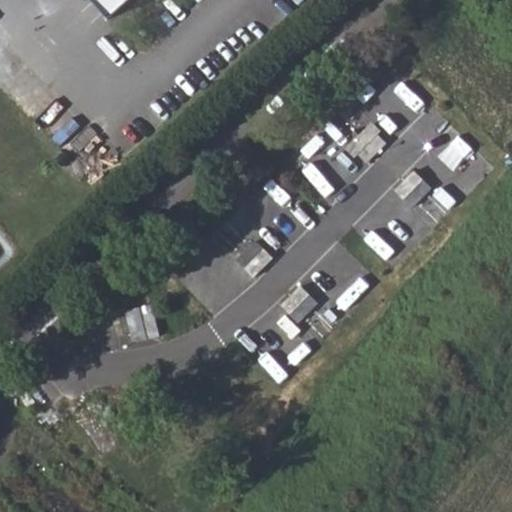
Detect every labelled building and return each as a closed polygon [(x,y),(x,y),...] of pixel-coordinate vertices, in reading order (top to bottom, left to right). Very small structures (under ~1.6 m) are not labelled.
[(70,0),(96,28),(126,0),(70,0)] [(364,130),(373,139),(377,135),(381,131),(372,122),(364,130)] [(363,150),(358,154),(367,163),(386,143),(377,135),(373,139),(364,130),(354,141),(363,150)] [(456,171),(476,151),(456,131),(436,151),(456,171)] [(358,154),(363,150),(354,141),(346,149),(355,158),(358,154)] [(395,191),(404,200),(423,180),(414,171),(395,191)] [(431,188),(423,180),(404,200),(412,208),(431,188)] [(245,269),(264,250),(256,241),(237,261),(245,269)] [(245,269),(254,278),(273,258),(264,250),(245,269)] [(349,250),(328,266),(345,288),(366,272),(349,250)] [(282,306),(290,314),(309,295),(301,286),(282,306)] [(317,303),(309,295),(290,314),(298,322),(317,303)] [(152,305),(126,311),(133,343),(159,336),(152,305)] [(298,366),(318,342),(294,321),(273,346),(298,366)]
